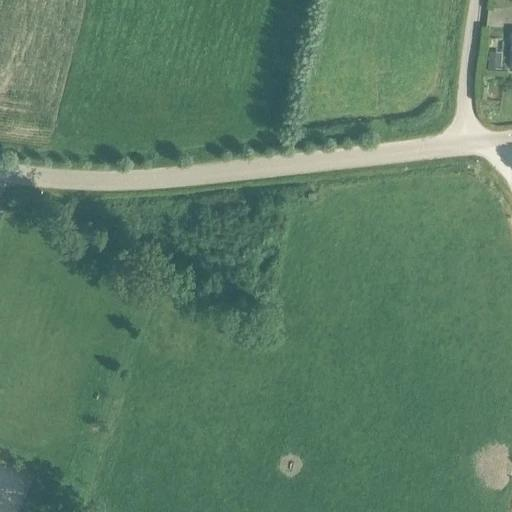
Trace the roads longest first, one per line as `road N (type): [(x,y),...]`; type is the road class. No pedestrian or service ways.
road 1 (unclassified): [(467,145),(81,183),(0,173)]
road 2 (unclassified): [(467,145),(475,0)]
